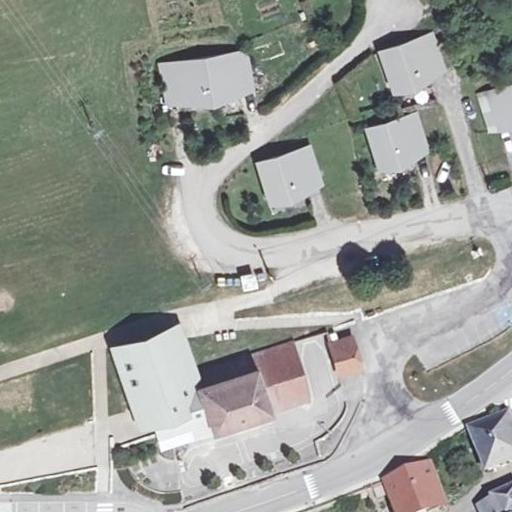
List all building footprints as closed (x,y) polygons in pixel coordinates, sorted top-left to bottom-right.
[(422,35),(369,52),(382,89),(435,71),(422,35)] [(241,51),(156,61),(161,103),(246,91),(241,51)] [(511,81),(479,91),(491,130),(511,124),(511,81)] [(408,116),(359,131),(370,167),(420,151),(408,116)] [(303,148),(248,163),(258,198),(312,184),(303,148)] [(251,270),(239,273),(241,284),(253,282),(251,270)] [(171,319),(165,321),(168,332),(174,330),(171,319)] [(165,321),(144,328),(152,379),(131,385),(136,397),(142,412),(151,437),(186,426),(183,416),(196,412),(199,422),(256,403),(243,361),(240,350),(222,356),(220,352),(183,363),(174,330),(168,332),(165,321)] [(144,328),(102,340),(121,400),(136,397),(131,385),(152,379),(144,328)] [(336,332),(318,337),(322,349),(339,344),(336,332)] [(240,350),(243,361),(283,349),(280,335),(239,348),(240,350)] [(339,344),(322,349),(326,363),(344,358),(339,344)] [(283,349),(243,361),(256,403),(294,390),(283,349)] [(136,397),(121,400),(126,416),(142,412),(136,397)] [(196,412),(183,416),(186,426),(199,422),(196,412)] [(511,432),(508,419),(472,436),(487,478),(511,467),(511,432)] [(432,469),(388,485),(397,511),(429,511),(448,504),(432,469)] [(494,505),(480,511),(511,511),(511,492),(493,501),(494,505)]
